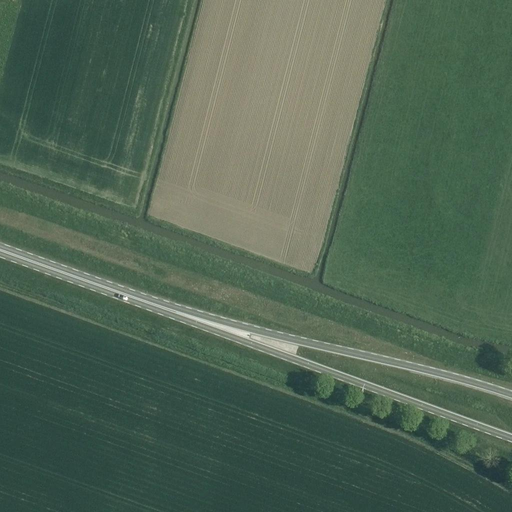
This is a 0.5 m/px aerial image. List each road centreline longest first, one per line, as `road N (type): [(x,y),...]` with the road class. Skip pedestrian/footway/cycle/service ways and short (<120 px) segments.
road 1 (primary): [(195,318),(511,438)]
road 2 (primary): [(511,397),(195,318)]
road 3 (primary): [(195,318),(0,249)]
